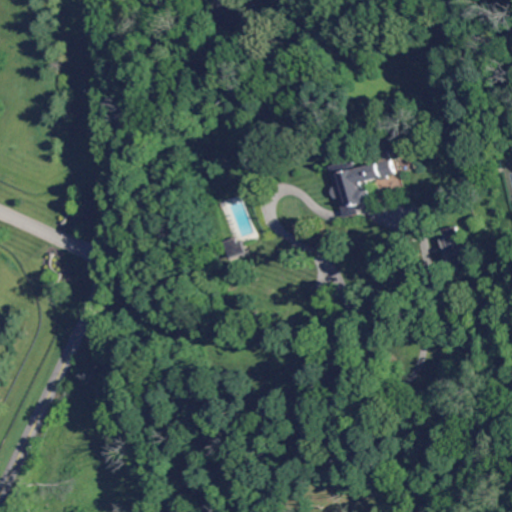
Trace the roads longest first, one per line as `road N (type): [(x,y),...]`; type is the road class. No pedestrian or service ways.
road 1 (tertiary): [(98,0),(115,164),(112,260),(0,502)]
road 2 (residential): [(404,511),(410,498),(394,468),(319,455),(306,432),(322,406)]
